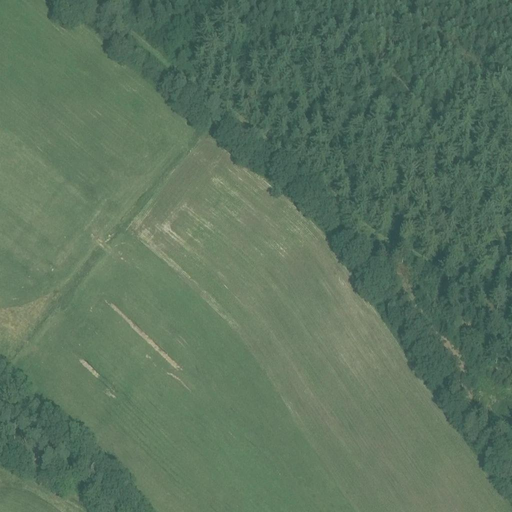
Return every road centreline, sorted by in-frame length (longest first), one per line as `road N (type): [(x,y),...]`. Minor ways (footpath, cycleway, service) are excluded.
road 1 (track): [(85,0),(364,228),(511,304)]
road 2 (track): [(511,251),(413,104),(302,0)]
